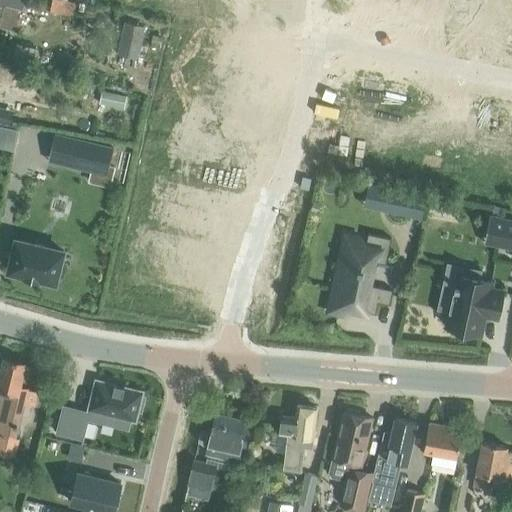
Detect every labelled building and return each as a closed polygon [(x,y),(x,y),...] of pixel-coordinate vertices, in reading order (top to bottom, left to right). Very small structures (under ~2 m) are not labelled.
[(0,0),(0,26),(14,30),(19,10),(22,11),(24,0),(0,0)] [(57,0),(51,0),(49,12),(71,17),(74,4),(57,0)] [(372,0),(372,5),(410,12),(412,0),(372,0)] [(431,0),(430,8),(443,11),(441,24),(465,29),(471,0),(431,0)] [(471,0),(465,29),(493,35),(500,0),(471,0)] [(511,0),(500,0),(493,35),(511,38),(511,0)] [(123,23),(116,55),(137,59),(143,27),(123,23)] [(99,104),(124,109),(126,96),(102,91),(99,104)] [(16,132),(0,128),(0,148),(12,151),(16,132)] [(55,134),(49,157),(93,168),(94,163),(108,166),(113,148),(55,134)] [(229,186),(217,184),(221,162),(167,151),(162,172),(184,177),(177,208),(181,209),(180,213),(196,216),(197,212),(222,217),(229,186)] [(427,195),(401,189),(396,213),(422,219),(427,195)] [(494,205),(492,216),(499,217),(501,207),(494,205)] [(511,220),(499,217),(493,245),(511,249),(511,220)] [(343,230),(324,313),(341,317),(351,308),(375,313),(378,302),(389,304),(393,290),(367,285),(373,261),(386,264),(391,238),(368,233),(366,241),(364,241),(360,234),(343,230)] [(16,240),(9,271),(25,275),(25,276),(38,279),(39,278),(55,282),(63,251),(16,240)] [(502,290),(491,287),(492,282),(480,280),(482,270),(447,262),(442,284),(454,287),(446,326),(449,326),(449,328),(468,332),(469,331),(481,333),(485,315),(496,317),(502,290)] [(18,422),(19,422),(24,404),(34,407),(37,392),(28,390),(28,389),(20,387),(26,363),(3,357),(0,370),(0,433),(14,437),(18,422)] [(52,432),(77,438),(82,418),(111,425),(113,415),(130,419),(132,410),(136,410),(140,395),(136,394),(137,390),(119,386),(119,384),(109,382),(108,383),(90,378),(82,410),(59,405),(52,432)] [(55,383),(52,396),(60,398),(63,385),(55,383)] [(282,416),(280,434),(288,435),(283,469),(301,471),(304,448),(312,448),(317,408),(296,406),(295,418),(282,416)] [(347,412),(343,412),(333,456),(329,472),(333,477),(346,480),(340,504),(364,510),(372,473),(360,470),(372,418),(360,415),(360,413),(359,411),(349,409),(347,410),(347,412)] [(196,441),(196,442),(207,449),(206,453),(204,461),(193,458),(186,486),(210,492),(216,467),(234,472),(242,439),(249,441),(254,423),(244,420),(244,419),(216,412),(212,428),(199,429),(196,441)] [(373,478),(367,502),(390,507),(393,486),(400,462),(406,464),(416,423),(395,418),(391,431),(384,431),(378,456),(375,465),(372,478),(373,478)] [(454,469),(456,459),(462,428),(428,422),(423,453),(433,454),(431,464),(454,469)] [(248,445),(247,451),(249,455),(255,457),(260,454),(261,449),(259,444),(252,442),(248,445)] [(506,447),(482,442),(473,486),(487,489),(489,476),(501,478),(502,474),(511,476),(511,451),(506,450),(506,447)] [(71,444),(68,457),(81,460),(84,447),(71,444)] [(295,511),(308,511),(317,476),(303,472),(295,503),(298,504),(295,511)] [(77,473),(70,502),(109,511),(112,511),(120,484),(77,473)] [(420,511),(424,494),(407,490),(401,511),(420,511)] [(271,511),(291,511),(293,506),(274,502),(271,511)]
